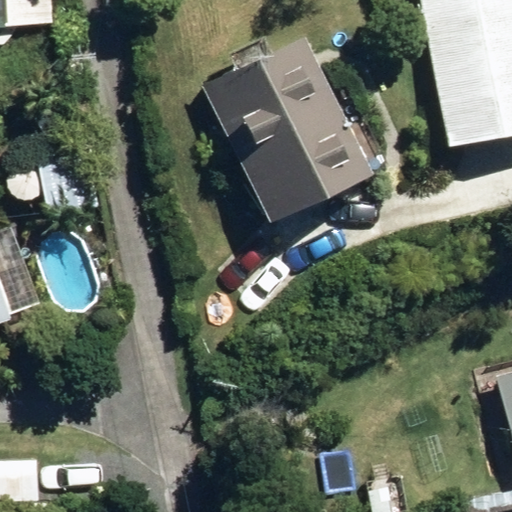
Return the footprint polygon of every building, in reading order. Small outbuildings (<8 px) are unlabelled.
[(41,0),(0,0),(0,36),(6,36),(6,28),(40,29),(41,0)] [(511,0),(409,0),(430,154),(511,143),(511,0)] [(212,82),(278,218),(379,168),(311,32),(212,82)] [(80,165),(22,166),(24,225),(82,224),(80,165)] [(0,321),(16,315),(0,270),(0,321)] [(96,511),(99,462),(37,459),(35,511),(96,511)]
